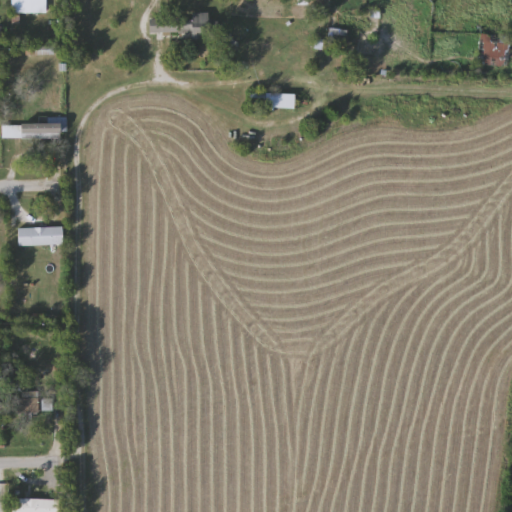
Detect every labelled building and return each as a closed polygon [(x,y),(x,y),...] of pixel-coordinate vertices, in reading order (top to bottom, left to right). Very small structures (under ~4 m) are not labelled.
[(47,0),(47,13),(13,13),(13,0),(47,0)] [(189,40),(189,28),(189,13),(213,13),(213,40),(189,40)] [(346,30),(346,50),(329,50),(329,30),(346,30)] [(508,67),(480,66),(481,35),(509,36),(508,67)] [(293,109),(263,109),(263,94),(293,94),(293,109)] [(63,139),(3,139),(3,124),(63,124),(63,139)] [(24,235),(60,235),(60,243),(24,243),(24,235)] [(40,392),(40,413),(20,413),(20,392),(40,392)] [(13,511),(13,499),(60,499),(60,511),(13,511)]
